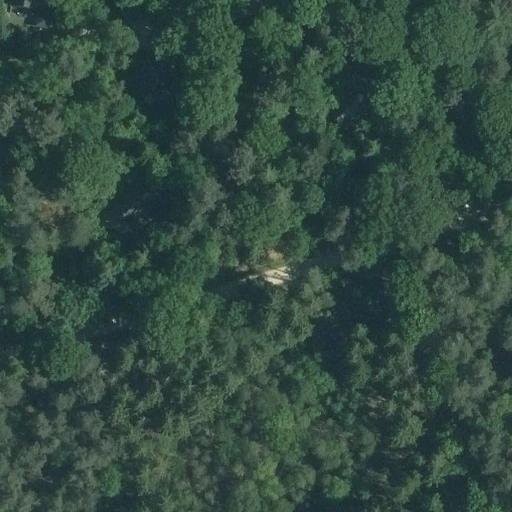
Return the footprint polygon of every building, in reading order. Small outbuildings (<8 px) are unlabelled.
[(38,0),(10,0),(9,7),(36,12),(38,0)] [(166,87),(161,54),(132,59),(137,91),(166,87)] [(363,72),(363,61),(350,61),(350,72),(363,72)] [(371,108),(348,88),(326,113),(348,132),(371,108)] [(158,206),(136,184),(113,208),(134,229),(158,206)]
